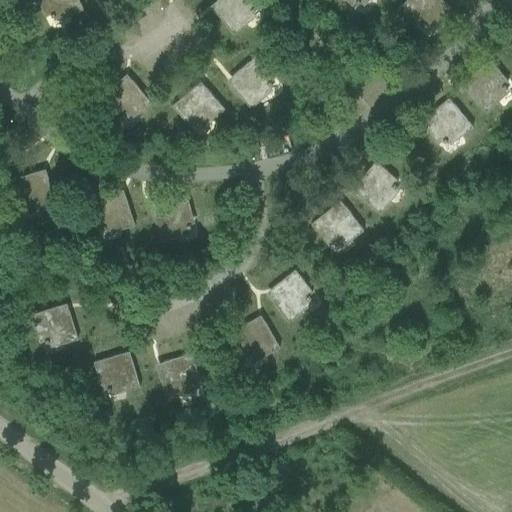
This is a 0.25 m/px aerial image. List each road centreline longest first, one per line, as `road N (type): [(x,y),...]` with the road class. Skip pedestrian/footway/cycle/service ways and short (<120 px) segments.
road 1 (track): [(511,351),(97,503)]
road 2 (unclassified): [(110,511),(0,427)]
